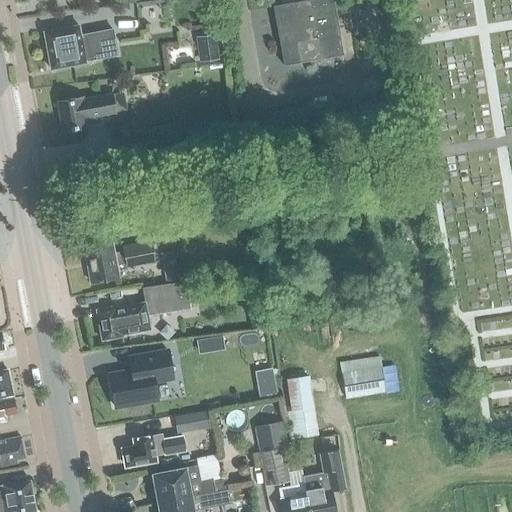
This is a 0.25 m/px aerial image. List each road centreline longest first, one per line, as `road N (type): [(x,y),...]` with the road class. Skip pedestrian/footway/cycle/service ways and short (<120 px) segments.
road 1 (tertiary): [(77,511),(0,100)]
road 2 (track): [(359,511),(345,434),(324,384)]
